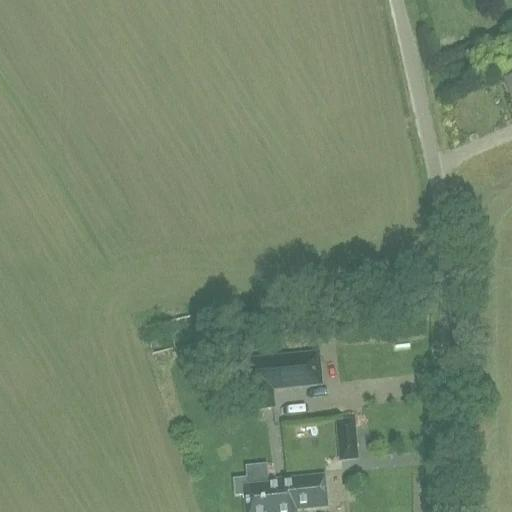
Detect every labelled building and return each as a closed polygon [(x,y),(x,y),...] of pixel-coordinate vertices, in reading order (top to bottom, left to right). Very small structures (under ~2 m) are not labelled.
[(155,339),(194,335),(193,322),(153,327),(155,339)] [(153,341),(155,354),(198,350),(197,337),(153,341)] [(322,355),(240,361),(238,361),(242,414),(276,411),(275,392),(324,388),(322,355)] [(335,422),(339,463),(359,461),(355,420),(335,422)] [(272,487),(268,487),(247,489),(246,477),(233,478),(235,496),(246,495),(247,511),(294,511),(295,510),(326,507),(324,479),(271,484),(272,487)]
